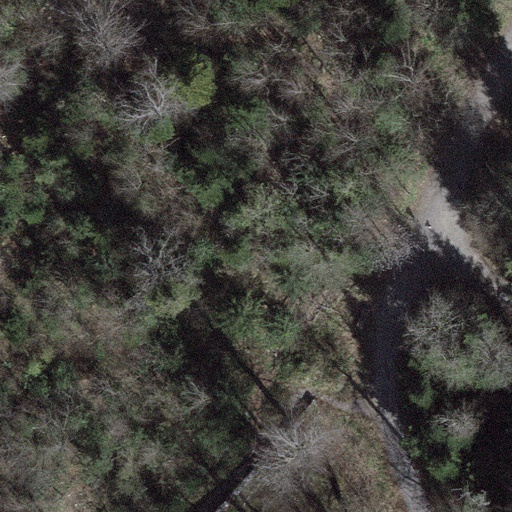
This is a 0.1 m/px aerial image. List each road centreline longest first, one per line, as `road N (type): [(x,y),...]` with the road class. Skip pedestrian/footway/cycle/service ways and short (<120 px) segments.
road 1 (track): [(403,511),(378,386),(425,240)]
road 2 (trunk): [(411,511),(511,316)]
road 3 (track): [(425,240),(511,47)]
